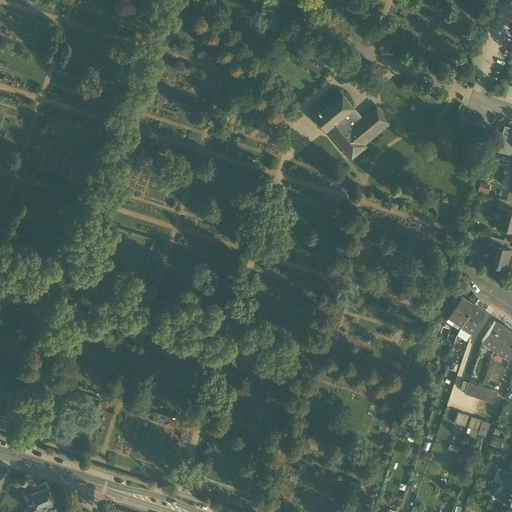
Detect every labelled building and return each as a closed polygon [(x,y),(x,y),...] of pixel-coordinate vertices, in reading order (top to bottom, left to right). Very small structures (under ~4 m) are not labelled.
[(302,62),(317,72),(325,59),(309,50),(302,62)] [(343,94),(321,112),(322,114),(321,115),(319,113),(315,117),(322,126),(325,130),(327,129),(331,126),(353,107),(343,94)] [(346,152),(351,158),(366,146),(364,144),(390,123),(376,106),(362,118),(353,107),(331,126),(350,149),(346,152)] [(511,147),(511,127),(504,125),(499,144),(511,147)] [(327,129),(346,152),(350,149),(331,126),(327,129)] [(477,191),(487,192),(488,183),(478,182),(477,191)] [(511,192),(505,190),(502,199),(506,200),(511,201),(511,192)] [(497,228),(511,231),(511,209),(504,207),(501,219),(499,218),(497,228)] [(493,245),(501,247),(503,240),(490,236),(488,245),(493,246),(493,245)] [(495,267),(505,269),(510,250),(501,247),(493,245),(493,246),(488,264),(495,266),(495,267)] [(452,297),(456,292),(461,286),(449,278),(444,291),(452,297)] [(450,300),(456,303),(461,295),(456,292),(452,297),(450,300)] [(474,304),(461,295),(456,303),(449,313),(462,322),(474,304)] [(485,311),(474,304),(462,322),(461,324),(467,328),(466,330),(471,333),(472,330),(485,311)] [(448,315),(461,324),(462,322),(449,313),(448,315)] [(481,340),(495,349),(508,329),(494,320),(481,340)] [(511,352),(511,331),(508,329),(495,349),(509,358),(511,352)] [(464,394),(470,396),(474,384),(468,382),(464,394)] [(470,396),(478,398),(482,387),(474,384),(470,396)] [(478,398),(487,401),(491,390),(482,387),(478,398)] [(497,392),(491,390),(487,401),(493,404),(497,392)] [(454,423),(465,427),(469,416),(458,413),(454,423)] [(467,428),(478,431),(482,421),(471,417),(467,428)] [(482,421),(478,431),(478,433),(486,436),(490,423),(482,420),(482,421)] [(39,491),(31,494),(34,503),(29,506),(30,511),(32,511),(42,508),(43,511),(47,509),(46,506),(54,503),(46,481),(37,485),(39,491)] [(511,503),(511,487),(505,485),(500,499),(511,503)] [(388,510),(385,511),(398,511),(402,502),(401,502),(403,498),(392,495),(388,510)]
